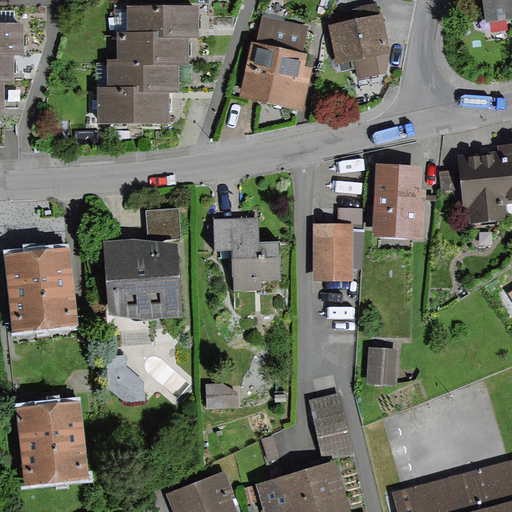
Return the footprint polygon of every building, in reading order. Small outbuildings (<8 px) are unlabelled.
[(511,0),(485,0),(488,19),(511,15),(511,0)] [(355,67),(357,76),(386,70),(390,51),(382,10),(377,11),(375,1),(343,8),(343,12),(328,15),(329,21),(328,21),(335,60),(340,59),(342,70),(355,67)] [(130,9),(130,37),(186,37),(195,37),(195,9),(130,9)] [(307,31),(264,22),(248,92),(300,103),(306,74),(298,72),(307,31)] [(0,54),(11,54),(21,54),(20,26),(0,26),(0,54)] [(120,37),(120,64),(176,64),(186,64),(186,37),(130,37),(120,37)] [(11,54),(0,54),(0,80),(1,81),(11,81),(11,54)] [(111,64),(111,91),(166,91),(176,91),(176,64),(120,64),(111,64)] [(111,91),(101,91),(101,124),(166,124),(166,91),(111,91)] [(511,147),(501,148),(501,155),(461,158),(465,206),(471,206),(472,214),(480,221),(497,219),(504,211),(511,210),(511,147)] [(414,196),(415,174),(382,172),(379,232),(417,234),(419,196),(414,196)] [(454,189),(452,173),(440,174),(442,190),(454,189)] [(151,241),(180,239),(178,209),(149,211),(151,241)] [(281,281),(280,242),(259,243),(259,232),(250,232),(249,221),(214,223),(214,252),(232,251),(232,277),(259,276),(259,282),(281,281)] [(361,266),(363,231),(320,232),(321,275),(345,274),(345,266),(361,266)] [(128,247),(110,249),(115,309),(150,306),(150,313),(176,311),(172,252),(128,255),(128,247)] [(31,262),(12,264),(17,321),(71,316),(65,258),(45,260),(44,253),(30,254),(31,262)] [(396,353),(371,351),(369,381),(394,383),(396,353)] [(143,400),(142,384),(125,368),(124,357),(108,358),(109,386),(127,401),(143,400)] [(223,385),(207,386),(208,408),(237,407),(236,394),(223,385)] [(341,399),(313,406),(325,458),(353,452),(341,399)] [(42,415),(23,417),(29,475),(82,469),(76,411),(56,413),(56,406),(41,407),(42,415)] [(278,454),(273,438),(263,440),(268,457),(278,454)] [(511,511),(511,456),(508,458),(402,487),(392,490),(397,511),(511,511)] [(321,474),(317,462),(303,466),(307,478),(264,491),(269,508),(263,510),(263,511),(336,511),(343,510),(332,471),(321,474)] [(227,492),(222,479),(175,497),(180,511),(224,511),(229,510),(223,493),(227,492)]
